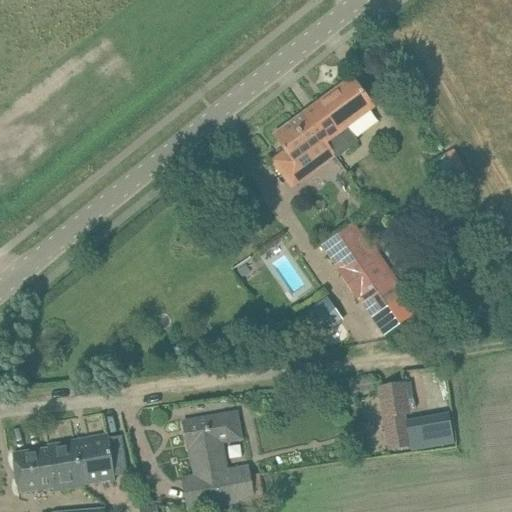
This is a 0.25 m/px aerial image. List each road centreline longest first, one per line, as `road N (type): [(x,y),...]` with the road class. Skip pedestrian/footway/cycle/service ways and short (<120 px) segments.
road 1 (unclassified): [(0,286),(357,0)]
road 2 (unknown): [(0,412),(124,396)]
